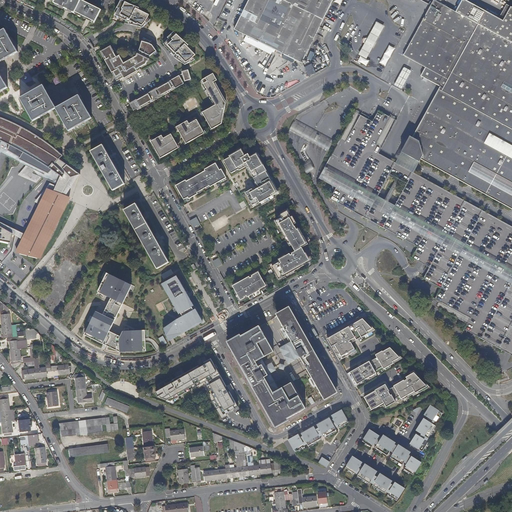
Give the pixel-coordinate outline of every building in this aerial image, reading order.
[(50,0),(54,2),(53,3),(75,14),(75,12),(95,23),(101,10),(81,0),(81,1),(78,0),(50,0)] [(120,0),(117,8),(118,9),(115,15),(130,23),(130,24),(142,28),(147,23),(146,21),(149,15),(139,10),(139,8),(129,4),(121,0),(120,0)] [(248,0),(234,29),(302,63),(333,0),(248,0)] [(421,76),(440,87),(413,137),(411,136),(402,152),(420,162),(422,160),(511,208),(511,7),(504,21),(467,1),(460,14),(436,0),(434,0),(403,55),(426,67),(421,76)] [(0,62),(18,52),(7,33),(5,29),(0,31),(0,62)] [(169,39),(164,44),(176,57),(175,59),(185,66),(190,62),(189,60),(195,55),(187,47),(188,45),(174,32),(168,38),(169,39)] [(144,43),(143,43),(139,51),(150,56),(157,52),(153,46),(150,44),(151,42),(145,40),(144,43)] [(388,45),(380,63),(386,66),(394,48),(388,45)] [(137,54),(136,56),(123,64),(119,56),(118,56),(114,48),(111,49),(110,46),(101,51),(106,60),(104,60),(116,81),(139,69),(139,68),(146,64),(149,59),(137,54)] [(394,86),(402,90),(410,70),(402,67),(394,86)] [(174,87),(175,87),(175,88),(183,84),(183,82),(191,80),(188,70),(185,71),(182,72),(182,74),(171,81),(174,87)] [(201,80),(216,105),(202,112),(210,127),(213,125),(214,127),(222,123),(225,105),(223,103),(224,100),(213,83),(217,81),(213,74),(201,80)] [(157,89),(157,88),(153,90),(154,91),(150,93),(150,92),(146,94),(147,95),(143,97),(143,96),(140,98),(136,101),(136,100),(133,102),(129,105),(133,112),(137,110),(140,108),(141,108),(151,102),(154,100),(154,101),(158,99),(158,98),(161,96),(161,97),(172,91),(171,90),(173,89),(174,87),(171,81),(167,82),(168,83),(164,85),(164,84),(160,86),(161,87),(157,89)] [(56,109),(56,108),(43,85),(20,98),(33,121),(56,109)] [(56,108),(56,109),(69,131),(72,130),(92,118),(79,95),(56,108)] [(358,113),(355,112),(319,177),(337,187),(330,198),(418,246),(412,258),(429,267),(424,277),(440,287),(434,298),(470,317),(469,321),(464,328),(511,354),(511,225),(414,173),(396,163),(378,153),(396,119),(393,118),(378,109),(372,121),(358,113)] [(0,150),(46,173),(50,169),(58,175),(53,191),(65,196),(77,174),(57,159),(62,156),(38,137),(20,127),(6,120),(0,118),(0,150)] [(187,121),(175,128),(177,131),(178,130),(184,142),(187,140),(188,142),(198,137),(197,134),(204,131),(197,120),(189,125),(187,121)] [(294,123),(290,130),(329,151),(333,144),(294,123)] [(171,135),(164,139),(171,152),(172,152),(171,150),(177,146),(171,135)] [(152,139),(149,141),(159,157),(161,155),(162,157),(171,152),(164,139),(163,140),(161,136),(153,140),(152,139)] [(103,145),(90,151),(113,191),(125,184),(103,145)] [(253,206),(259,202),(260,203),(279,192),(257,154),(250,158),(248,154),(244,156),(240,149),(229,156),(230,157),(224,161),(231,174),(238,169),(239,171),(247,166),(259,188),(253,191),(252,189),(245,193),(253,206)] [(420,162),(402,152),(397,163),(396,163),(414,173),(420,162)] [(185,202),(192,197),(190,195),(194,192),(195,194),(197,193),(211,185),(210,183),(214,181),(216,184),(226,178),(221,169),(219,170),(216,163),(207,168),(208,170),(184,183),(183,182),(176,186),(185,202)] [(53,191),(46,189),(23,234),(20,239),(13,253),(37,258),(45,250),(68,197),(65,196),(53,191)] [(136,203),(124,210),(157,269),(169,262),(136,203)] [(286,241),(300,233),(298,229),(297,230),(295,226),(294,226),(293,225),(296,223),(292,216),(291,217),(287,211),(281,215),(282,217),(275,221),(286,241)] [(198,218),(191,220),(195,230),(201,228),(198,218)] [(0,222),(0,227),(9,233),(20,239),(23,234),(0,222)] [(0,240),(7,242),(9,233),(0,227),(0,240)] [(300,233),(286,241),(289,246),(291,245),(291,244),(304,237),(299,228),(298,229),(300,233)] [(272,266),(279,279),(304,265),(303,264),(309,260),(302,247),(308,243),(304,237),(291,244),(291,245),(295,251),(292,253),(292,254),(288,257),(287,255),(279,260),(280,262),(272,266)] [(26,274),(31,269),(20,258),(14,264),(26,274)] [(213,261),(217,268),(223,265),(219,258),(213,261)] [(64,267),(67,261),(62,259),(59,264),(64,267)] [(181,282),(186,280),(179,268),(173,271),(171,269),(161,274),(164,281),(178,275),(181,282)] [(233,286),(241,300),(247,296),(247,297),(260,290),(260,289),(266,286),(258,272),(252,276),(252,277),(250,278),(249,276),(245,279),(242,281),(244,283),(241,284),(239,282),(233,286)] [(98,292),(123,304),(132,285),(107,273),(98,292)] [(177,276),(143,295),(169,340),(202,321),(177,276)] [(1,315),(0,315),(2,326),(3,338),(13,337),(11,325),(10,314),(7,314),(7,311),(8,312),(10,309),(6,306),(4,308),(4,309),(1,313),(1,315)] [(277,316),(259,326),(228,344),(274,425),(305,408),(323,398),(325,397),(337,390),(290,308),(277,316)] [(146,351),(145,330),(124,331),(121,337),(110,331),(115,321),(96,312),(85,335),(104,344),(104,342),(120,350),(120,352),(146,351)] [(325,336),(338,358),(355,349),(350,341),(374,328),(366,314),(325,336)] [(35,329),(25,330),(27,340),(37,338),(36,335),(39,333),(35,329)] [(163,336),(158,339),(162,346),(167,343),(163,336)] [(7,342),(9,341),(10,350),(12,361),(22,360),(20,349),(26,348),(27,353),(33,353),(33,347),(28,348),(27,340),(17,341),(17,340),(19,340),(18,338),(7,339),(7,342)] [(51,345),(50,346),(52,357),(53,361),(57,360),(57,361),(60,361),(61,362),(63,359),(60,357),(60,356),(61,356),(62,355),(57,350),(56,350),(55,348),(52,344),(51,344),(51,345)] [(376,355),(349,370),(356,383),(397,360),(390,347),(382,351),(381,349),(374,352),(376,355)] [(35,369),(21,370),(23,380),(36,378),(37,380),(42,379),(42,377),(47,377),(46,367),(39,368),(38,361),(34,361),(34,357),(23,358),(24,363),(26,363),(26,367),(35,366),(35,369)] [(212,393),(223,413),(225,412),(237,405),(229,390),(234,387),(231,381),(225,385),(210,357),(166,382),(167,384),(155,391),(159,397),(171,401),(190,389),(189,387),(205,377),(214,392),(212,393)] [(46,363),(46,367),(47,377),(48,378),(52,378),(52,376),(55,376),(58,375),(70,374),(69,364),(57,366),(51,367),(50,362),(46,363)] [(400,396),(413,388),(414,390),(426,383),(416,367),(405,374),(406,376),(403,378),(403,377),(387,386),(384,382),(363,394),(369,405),(374,402),(375,404),(382,400),(384,403),(399,395),(400,396)] [(356,383),(349,370),(346,372),(353,385),(356,383)] [(76,378),(75,378),(76,390),(86,388),(85,377),(84,377),(84,373),(75,375),(76,378)] [(227,415),(225,412),(223,413),(212,393),(214,392),(205,377),(189,387),(190,389),(192,392),(203,386),(222,418),(227,415)] [(100,385),(92,378),(92,388),(96,387),(99,387),(100,385)] [(86,388),(76,390),(78,403),(88,402),(93,402),(92,394),(87,395),(86,388)] [(57,391),(47,392),(49,407),(59,406),(57,391)] [(9,396),(0,397),(0,405),(1,411),(11,410),(9,399),(9,396)] [(430,414),(442,421),(448,412),(432,402),(426,411),(430,414)] [(333,416),(337,423),(337,424),(347,419),(340,407),(330,412),(333,416)] [(11,410),(1,411),(2,422),(12,421),(14,421),(13,410),(11,410)] [(318,425),(322,432),(323,434),(335,427),(334,425),(330,418),(328,414),(315,421),(318,425)] [(440,424),(442,421),(430,414),(428,417),(440,424)] [(432,437),(440,424),(428,417),(426,416),(418,428),(423,432),(432,437)] [(30,419),(19,420),(20,432),(32,431),(30,419)] [(12,421),(2,422),(4,433),(4,435),(12,434),(12,433),(13,432),(12,421)] [(302,433),(306,440),(307,442),(320,435),(319,433),(315,426),(312,423),(300,430),(302,433)] [(373,442),(379,434),(370,427),(362,439),(371,445),(373,442)] [(170,428),(166,429),(167,438),(171,437),(171,443),(177,442),(177,440),(185,439),(184,430),(170,431),(170,428)] [(152,431),(143,432),(145,447),(154,446),(152,431)] [(287,437),(294,449),(304,443),(303,442),(299,435),(297,431),(287,437)] [(424,450),(430,440),(421,435),(417,432),(411,442),(424,450)] [(430,440),(432,437),(423,432),(421,435),(430,440)] [(222,437),(213,433),(214,442),(223,441),(222,437)] [(389,452),(396,442),(383,433),(382,436),(376,444),(375,446),(388,454),(389,452)] [(38,434),(28,435),(29,443),(39,442),(38,434)] [(376,444),(382,436),(379,434),(373,442),(376,444)] [(133,437),(125,438),(127,449),(134,448),(133,437)] [(236,460),(237,468),(238,477),(249,476),(248,466),(243,467),(242,460),(245,460),(244,453),(247,453),(246,451),(242,451),(242,447),(246,447),(245,446),(234,441),(235,454),(236,454),(237,460),(236,460)] [(203,446),(190,448),(191,459),(196,459),(196,457),(205,456),(204,451),(210,451),(210,449),(211,449),(211,446),(211,442),(203,443),(203,446)] [(392,454),(399,444),(396,442),(389,452),(392,454)] [(404,462),(411,452),(399,444),(392,454),(391,456),(403,464),(404,462)] [(154,446),(145,447),(146,462),(154,461),(154,457),(155,457),(154,446)] [(247,453),(248,466),(249,476),(260,474),(259,465),(252,465),(251,456),(252,456),(251,452),(251,451),(251,448),(246,446),(246,447),(246,451),(247,453)] [(134,448),(127,449),(128,460),(128,461),(135,460),(135,458),(136,458),(134,448)] [(39,452),(36,452),(38,464),(38,463),(39,466),(46,465),(46,462),(47,462),(45,451),(43,451),(39,452)] [(407,464),(414,454),(411,452),(404,462),(407,464)] [(25,454),(15,455),(16,466),(14,466),(14,471),(26,469),(26,465),(25,454)] [(414,474),(423,460),(414,454),(407,464),(405,468),(414,474)] [(354,474),(360,464),(362,461),(353,455),(345,468),(354,474)] [(326,468),(329,463),(322,458),(319,463),(326,468)] [(260,465),(259,465),(260,474),(272,473),(272,470),(275,470),(283,469),(282,463),(280,463),(280,461),(274,461),(274,463),(271,463),(270,459),(259,460),(260,465)] [(370,483),(376,474),(377,471),(365,463),(363,466),(357,476),(370,483)] [(357,476),(363,466),(360,464),(354,474),(357,476)] [(226,465),(226,469),(227,478),(238,477),(237,468),(230,468),(230,465),(226,465)] [(129,469),(130,476),(130,478),(136,478),(147,477),(147,476),(151,476),(149,467),(146,467),(135,468),(129,469)] [(107,472),(108,481),(117,479),(116,469),(107,470),(107,472)] [(188,469),(178,470),(180,484),(190,483),(188,469)] [(226,469),(215,470),(216,480),(227,478),(226,469)] [(215,470),(204,472),(205,481),(216,480),(215,470)] [(372,485),(385,493),(391,483),(393,480),(380,473),(378,475),(372,485)] [(370,483),(372,485),(378,475),(376,474),(370,483)] [(117,479),(108,481),(109,493),(118,491),(117,479)] [(388,495),(397,500),(405,487),(396,481),(394,485),(388,495)] [(385,493),(388,495),(394,485),(391,483),(385,493)] [(295,502),(299,501),(299,504),(303,504),(304,508),(317,506),(316,496),(303,497),(302,489),(297,489),(297,490),(298,499),(294,499),(295,502)] [(284,492),(275,493),(276,501),(285,500),(285,499),(284,495),(284,492)] [(327,492),(318,493),(319,504),(328,503),(327,492)] [(286,511),(285,500),(276,501),(276,508),(272,509),(272,511),(286,511)]
